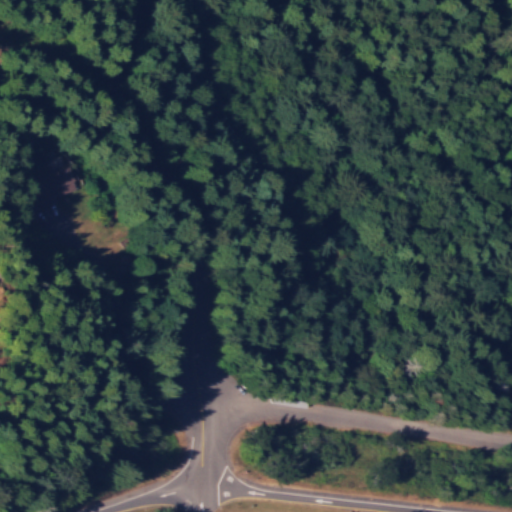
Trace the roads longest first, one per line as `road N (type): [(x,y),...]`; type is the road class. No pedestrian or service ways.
road 1 (residential): [(193,489),(211,427),(211,282),(203,237),(125,70),(134,0)]
road 2 (residential): [(212,402),(511,441)]
road 3 (motorway): [(382,511),(193,489),(104,511)]
